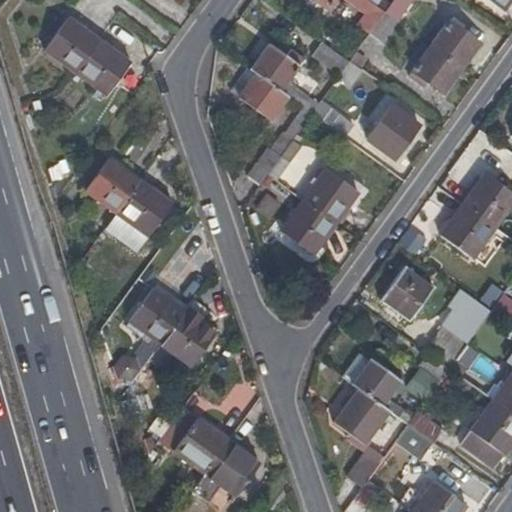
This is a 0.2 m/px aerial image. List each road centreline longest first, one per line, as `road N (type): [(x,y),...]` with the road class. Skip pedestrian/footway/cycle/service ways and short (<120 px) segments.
road 1 (residential): [(275,376),(183,89),(186,60),(225,0)]
road 2 (residential): [(275,376),(511,54)]
road 3 (motorway): [(90,511),(0,207)]
road 4 (residential): [(320,511),(275,376)]
